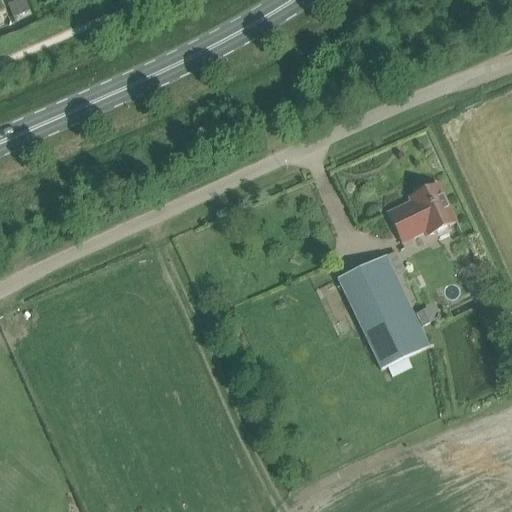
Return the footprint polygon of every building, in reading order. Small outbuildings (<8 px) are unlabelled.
[(21,0),(8,5),(14,19),(31,12),(25,0),(21,0)] [(418,192),(416,196),(409,199),(411,203),(387,215),(402,245),(425,233),(428,238),(457,224),(438,185),(431,189),(427,187),(418,192)] [(338,281),(347,299),(381,371),(429,348),(386,258),(338,281)] [(223,307),(211,312),(217,324),(228,319),(223,307)] [(492,314),(500,330),(511,325),(511,317),(508,307),(492,314)] [(435,321),(434,319),(429,309),(416,316),(422,328),(435,321)]
